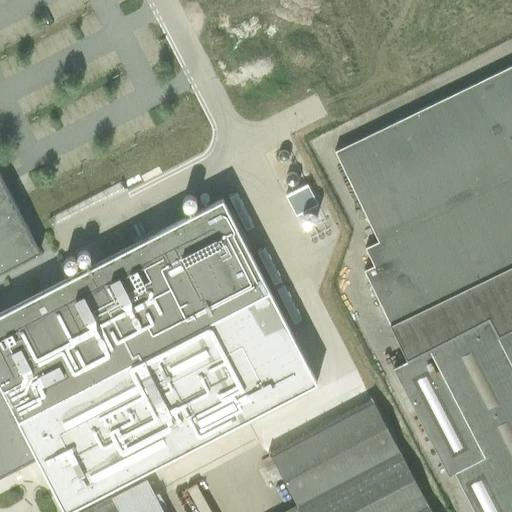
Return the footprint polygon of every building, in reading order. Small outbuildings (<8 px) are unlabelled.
[(511,65),(334,151),(376,237),(378,242),(365,248),(373,266),(364,270),(390,325),(511,265),(511,65)] [(0,273),(39,253),(0,176),(0,273)] [(307,184),(285,196),(295,216),(317,205),(307,184)] [(0,476),(38,457),(66,511),(316,383),(269,291),(222,199),(0,312),(0,476)] [(511,511),(511,265),(390,325),(408,361),(393,368),(412,404),(447,474),(448,476),(455,473),(462,487),(474,511),(511,511)] [(296,505),(282,511),(430,511),(401,455),(373,399),(270,453),(296,505)] [(82,511),(119,511),(112,497),(82,511)]
